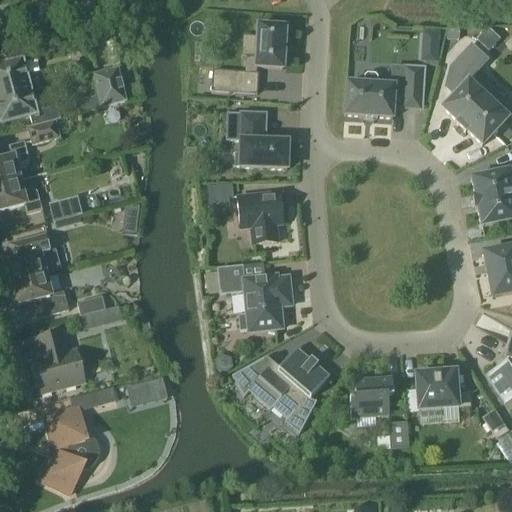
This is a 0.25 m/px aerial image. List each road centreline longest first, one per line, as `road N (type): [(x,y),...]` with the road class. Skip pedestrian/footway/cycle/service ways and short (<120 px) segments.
road 1 (residential): [(315,157),(382,155),(416,166),(445,196),(465,306),(443,340),(361,345),(329,319),(320,226)]
road 2 (residential): [(315,157),(314,0)]
